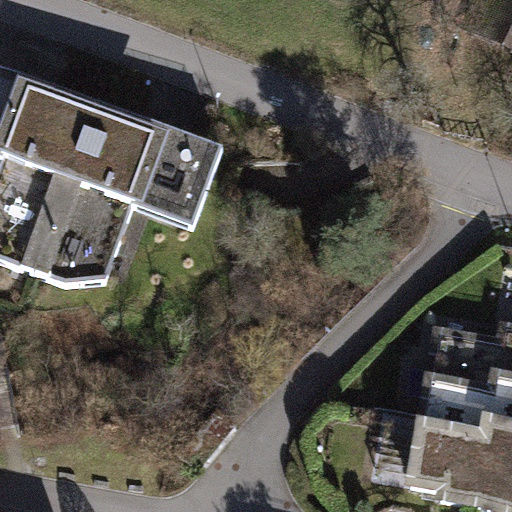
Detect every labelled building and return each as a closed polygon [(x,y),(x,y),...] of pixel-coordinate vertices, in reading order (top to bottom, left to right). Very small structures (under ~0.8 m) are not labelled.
[(511,0),(470,0),(456,31),(511,57),(511,0)] [(91,110),(0,73),(0,264),(31,275),(91,110)] [(217,155),(91,110),(31,275),(99,299),(131,211),(189,232),(206,185),(217,155)] [(495,341),(425,328),(412,400),(511,418),(511,333),(497,331),(495,341)] [(484,396),(414,383),(400,454),(511,475),(511,390),(486,386),(484,396)] [(478,445),(408,432),(395,503),(441,511),(511,511),(511,440),(480,434),(478,445)]
